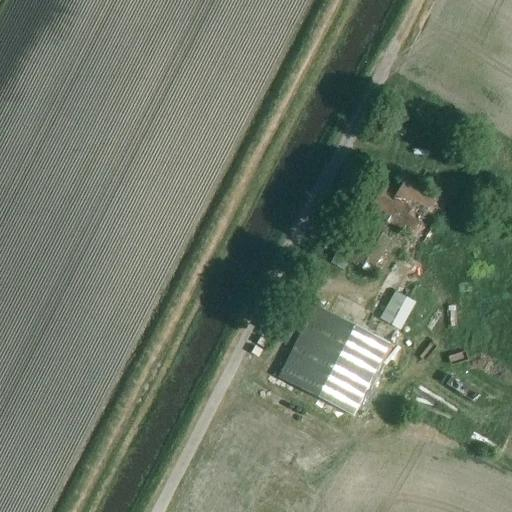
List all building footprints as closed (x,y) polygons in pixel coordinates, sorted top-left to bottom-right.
[(446,203),(405,180),(397,194),(380,184),(366,210),(424,243),(446,203)] [(371,275),(392,239),(372,228),(351,264),(371,275)] [(399,330),(414,302),(396,293),(381,320),(399,330)] [(352,418),(390,347),(319,309),(281,380),(352,418)] [(193,428),(201,411),(193,407),(185,424),(193,428)]
